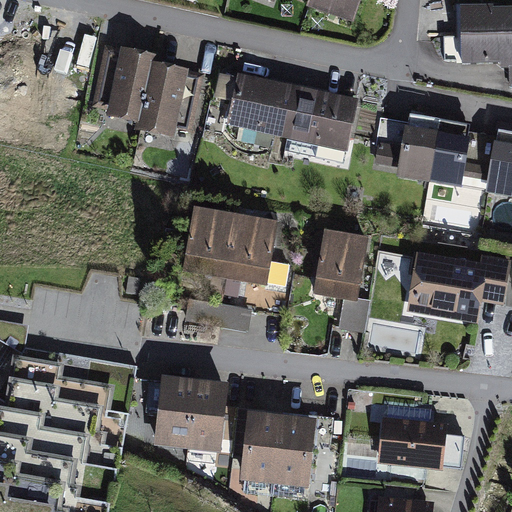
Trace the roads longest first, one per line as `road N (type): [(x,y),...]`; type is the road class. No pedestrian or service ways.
road 1 (residential): [(407,0),(396,54),(368,63),(71,0)]
road 2 (residential): [(493,389),(148,350)]
road 3 (residential): [(493,389),(461,511)]
